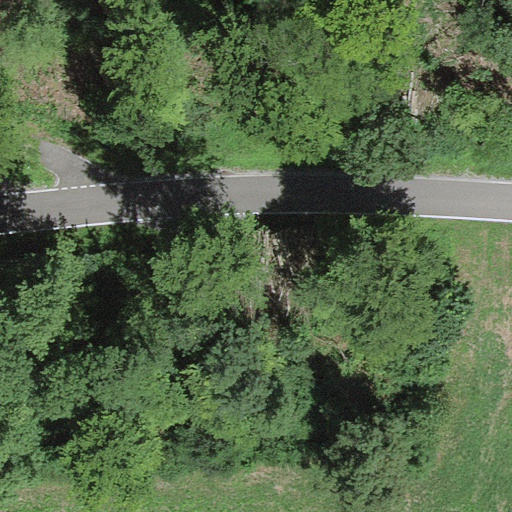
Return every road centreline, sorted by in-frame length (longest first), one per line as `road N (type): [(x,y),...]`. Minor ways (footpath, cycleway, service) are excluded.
road 1 (unclassified): [(0,213),(272,193),(511,201)]
road 2 (track): [(128,201),(0,127)]
